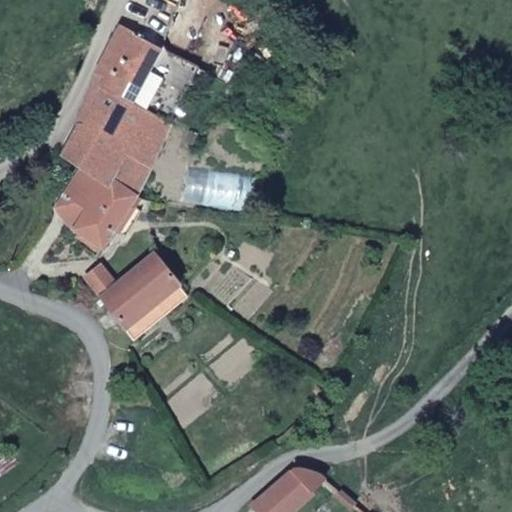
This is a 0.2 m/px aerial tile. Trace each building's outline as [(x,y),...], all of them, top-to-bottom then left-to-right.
[(135,148),(151,114),(134,103),(160,49),(131,33),(132,29),(125,20),(96,72),(104,82),(65,160),(81,167),(93,173),(137,194),(155,158),(135,148)] [(172,118),(199,69),(173,56),(167,70),(177,76),(160,111),(172,118)] [(155,158),(172,126),(151,114),(135,148),(155,158)] [(81,198),(93,173),(81,167),(69,191),(81,198)] [(104,242),(137,194),(93,173),(81,198),(69,221),(104,242)] [(131,331),(186,290),(150,252),(116,283),(101,296),(131,331)] [(101,296),(116,283),(102,264),(86,276),(101,296)] [(136,345),(193,299),(186,290),(131,331),(136,345)] [(291,511),(323,479),(315,473),(300,472),(259,504),(252,511),(291,511)]
